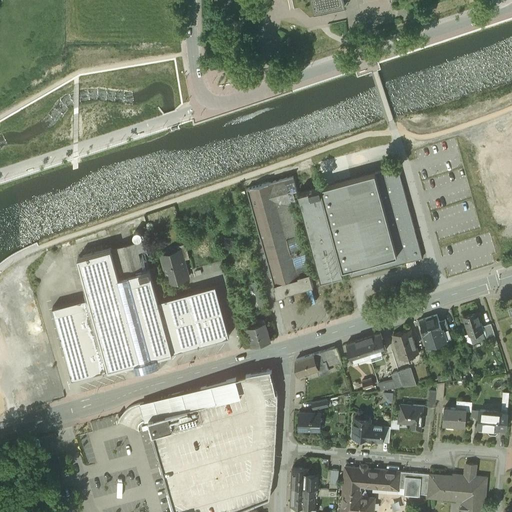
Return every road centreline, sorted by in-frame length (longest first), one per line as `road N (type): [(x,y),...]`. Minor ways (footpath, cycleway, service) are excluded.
road 1 (residential): [(213,103),(511,7)]
road 2 (secondary): [(0,430),(283,348)]
road 3 (secondary): [(283,348),(511,276)]
road 4 (residential): [(284,448),(429,461),(445,448),(502,454)]
